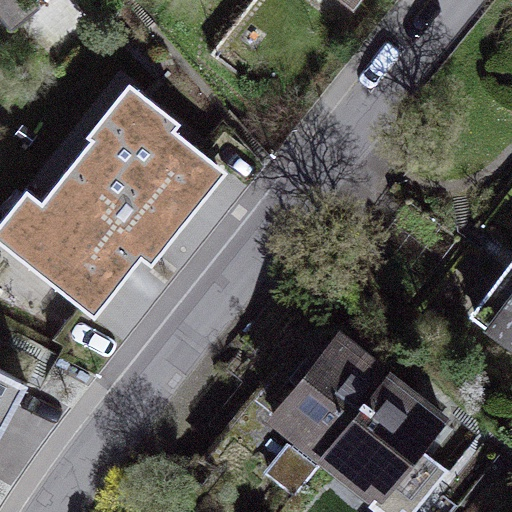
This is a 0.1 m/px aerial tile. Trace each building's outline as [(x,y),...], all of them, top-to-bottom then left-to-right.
[(359,0),(334,0),(349,12),(359,0)] [(251,168),(158,92),(49,225),(143,301),(251,168)] [(511,273),(471,330),(511,358),(511,273)] [(327,470),(396,382),(339,337),(270,426),(327,470)] [(0,403),(16,374),(0,365),(0,403)] [(379,511),(385,511),(453,426),(396,382),(327,470),(379,511)]
